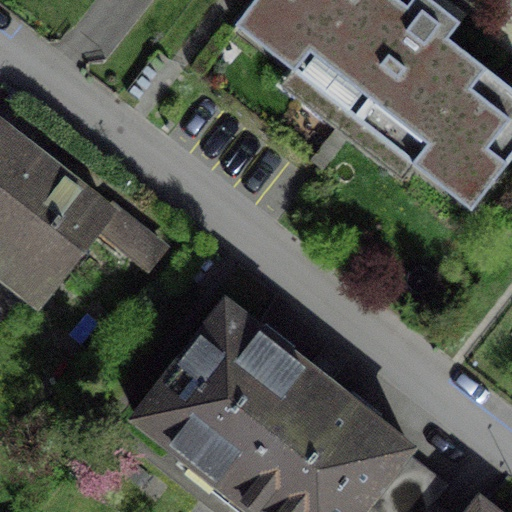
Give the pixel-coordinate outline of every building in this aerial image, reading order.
[(414,0),(409,7),(399,0),(254,0),(235,25),(296,73),(301,67),(416,157),(411,163),(471,210),(511,157),(511,89),(448,40),(460,24),(429,0),(414,0)] [(0,248),(48,287),(109,211),(0,124),(0,248)] [(408,451),(224,306),(137,417),(257,511),(359,511),(364,506),(404,455),(408,451)] [(425,511),(445,487),(404,455),(364,506),(371,511),(425,511)] [(488,511),(477,503),(470,511),(488,511)]
